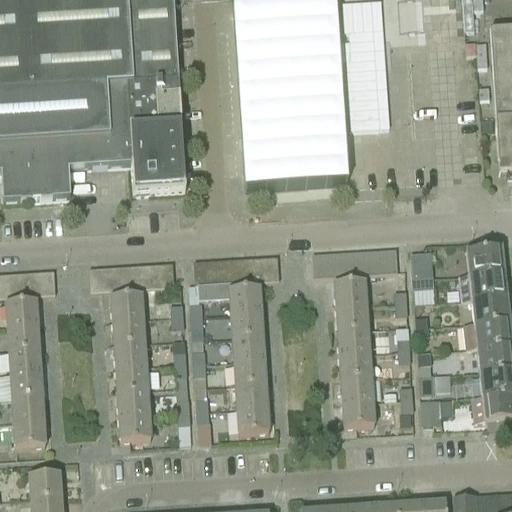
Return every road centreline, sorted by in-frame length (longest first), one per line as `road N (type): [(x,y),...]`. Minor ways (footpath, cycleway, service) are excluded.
road 1 (residential): [(85,511),(84,502),(511,474)]
road 2 (residential): [(220,245),(511,225)]
road 3 (unclassified): [(220,245),(204,14)]
road 4 (residential): [(0,260),(220,245)]
